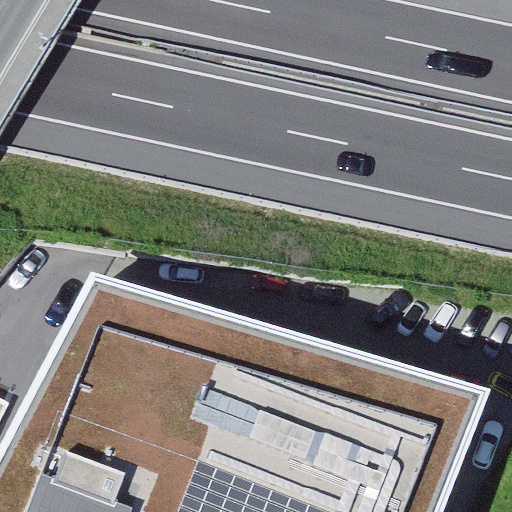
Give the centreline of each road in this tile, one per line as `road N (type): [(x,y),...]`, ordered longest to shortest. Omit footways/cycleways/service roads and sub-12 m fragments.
road 1 (unknown): [(0,355),(43,263),(127,232),(254,236),(438,282),(511,322)]
road 2 (motorway): [(0,74),(511,183)]
road 3 (motorway): [(511,61),(223,0)]
